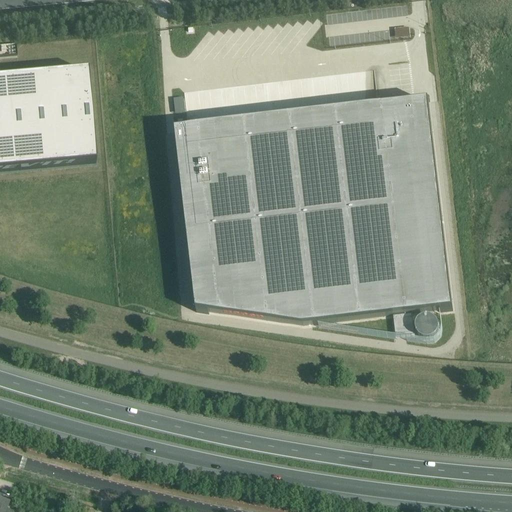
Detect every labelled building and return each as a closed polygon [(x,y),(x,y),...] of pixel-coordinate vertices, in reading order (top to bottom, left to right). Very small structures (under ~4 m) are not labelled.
[(17,46),(0,45),(0,57),(17,57),(17,46)] [(0,172),(96,164),(88,72),(0,79),(0,172)] [(188,130),(175,132),(196,313),(209,315),(209,313),(304,327),(440,311),(440,313),(453,312),(429,102),(416,104),(416,106),(338,115),(189,133),(188,130)] [(416,329),(416,330),(416,331),(416,332),(416,333),(417,333),(417,334),(417,335),(418,335),(418,336),(418,337),(419,337),(420,338),(421,338),(421,339),(422,339),(422,340),(423,340),(424,340),(425,340),(425,341),(426,341),(427,341),(428,341),(429,341),(429,340),(430,340),(431,340),(432,340),(433,339),(434,339),(434,338),(435,338),(436,337),(436,336),(437,336),(437,335),(438,335),(438,334),(438,333),(439,333),(439,332),(439,331),(439,330),(439,329),(439,328),(439,327),(439,326),(438,325),(438,324),(438,323),(437,323),(437,322),(436,321),(435,320),(434,319),(433,319),(432,318),(431,318),(430,318),(430,317),(429,317),(428,317),(427,317),(426,317),(425,317),(425,318),(424,318),(423,318),(422,318),(422,319),(421,319),(420,320),(419,320),(419,321),(418,322),(418,323),(417,323),(417,324),(417,325),(416,325),(416,326),(416,327),(416,328),(416,329)] [(0,500),(0,511),(12,511),(7,510),(9,504),(0,500)]
